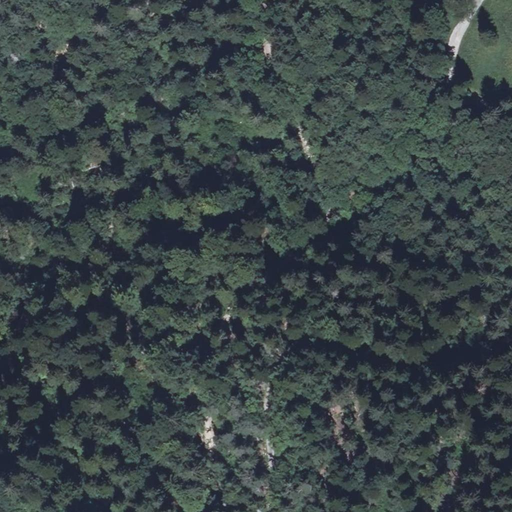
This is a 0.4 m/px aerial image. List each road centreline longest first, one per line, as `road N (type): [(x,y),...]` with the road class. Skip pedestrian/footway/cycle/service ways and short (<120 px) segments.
road 1 (unclassified): [(480,0),(460,44),(474,101),(503,161),(508,221),(483,334),(432,371),(404,376),(328,342),(305,345),(280,367),(270,409),(270,511)]
road 2 (track): [(267,0),(261,56),(324,162),(333,211),(309,257),(229,299),(214,395),(220,467),(206,511)]
